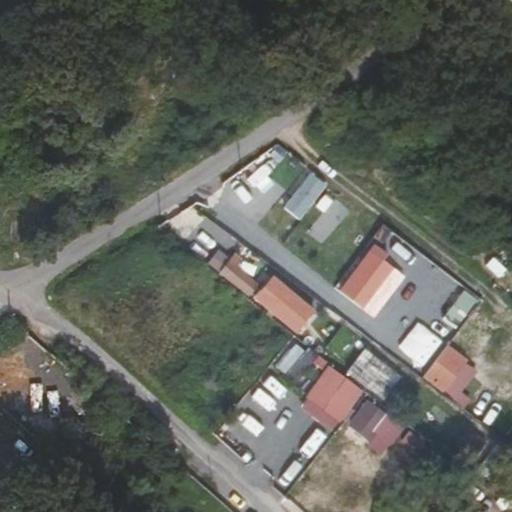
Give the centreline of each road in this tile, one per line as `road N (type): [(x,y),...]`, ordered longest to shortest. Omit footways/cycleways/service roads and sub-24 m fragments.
road 1 (residential): [(476,0),(147,206),(11,304)]
road 2 (unclassified): [(11,304),(260,511)]
